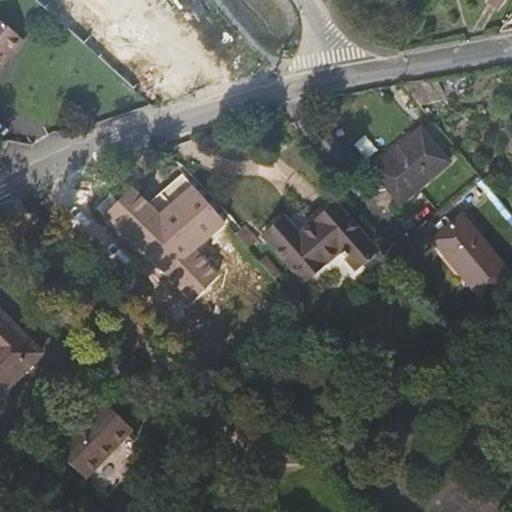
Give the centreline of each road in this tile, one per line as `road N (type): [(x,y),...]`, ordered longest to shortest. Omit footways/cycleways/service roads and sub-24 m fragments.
road 1 (residential): [(0,193),(166,124),(324,80)]
road 2 (residential): [(324,80),(511,48)]
road 3 (unknown): [(219,106),(122,0)]
